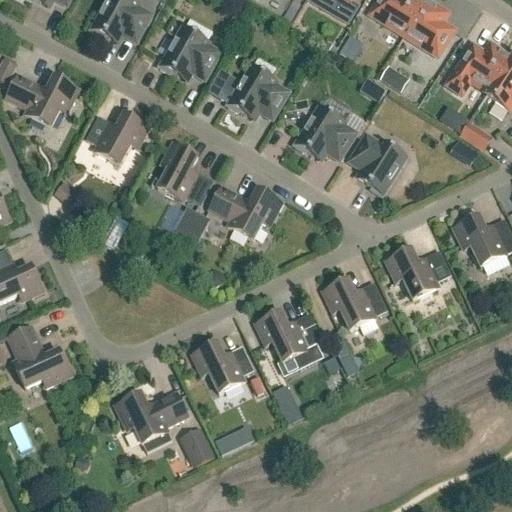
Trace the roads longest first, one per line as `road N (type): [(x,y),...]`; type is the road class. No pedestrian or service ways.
road 1 (residential): [(0,139),(90,336),(113,360),(154,349),(367,243)]
road 2 (residential): [(367,243),(350,222),(158,105),(0,23)]
road 3 (residential): [(367,243),(511,171)]
